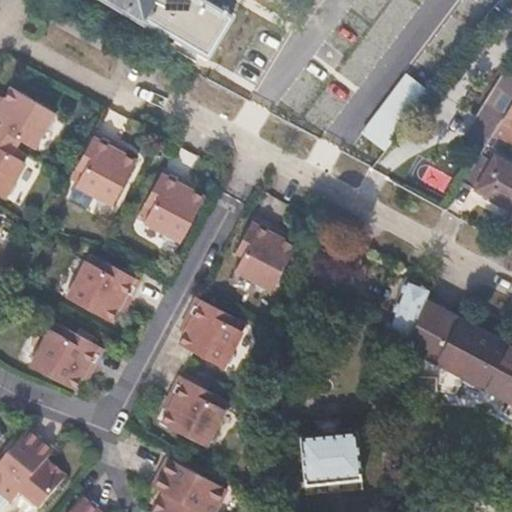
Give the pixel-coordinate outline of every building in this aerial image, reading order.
[(109,0),(204,57),(230,15),(204,0),(109,0)] [(497,121),(511,96),(511,78),(504,74),(476,120),(492,129),(497,121)] [(0,191),(4,194),(25,158),(5,146),(13,131),(34,144),(54,108),(12,83),(5,95),(0,103),(0,191)] [(511,96),(497,121),(511,130),(511,96)] [(476,155),(478,153),(489,134),(492,129),(476,120),(460,145),(476,155)] [(511,147),(511,145),(511,130),(497,121),(492,129),(489,134),(511,147)] [(114,146),(118,140),(94,127),(79,154),(87,159),(76,181),(112,201),(136,157),(125,152),(114,146)] [(128,146),(118,140),(114,146),(125,152),(128,146)] [(461,180),(511,207),(511,163),(493,152),(489,159),(478,153),(476,155),(461,180)] [(182,183),(185,177),(164,166),(148,193),(155,196),(144,218),(180,238),(203,195),(192,188),(182,183)] [(195,183),(185,177),(182,183),(192,188),(195,183)] [(271,231),(274,226),(253,214),(239,241),(245,246),(234,267),(269,286),(293,243),(281,237),(271,231)] [(284,231),(274,226),(271,231),(281,237),(284,231)] [(122,296),(129,300),(140,277),(112,262),(108,270),(86,258),(66,294),(112,318),(117,308),(122,296)] [(423,302),(428,288),(404,278),(381,332),(393,338),(390,346),(402,351),(405,347),(405,342),(423,302)] [(123,311),(129,300),(122,296),(117,308),(123,311)] [(194,296),(184,317),(189,320),(184,330),(178,343),(219,365),(238,329),(218,317),(221,311),(194,296)] [(431,375),(431,389),(452,390),(459,376),(505,399),(500,411),(511,416),(511,348),(423,302),(405,342),(405,347),(405,364),(405,373),(431,375)] [(189,320),(184,317),(178,327),(184,330),(189,320)] [(86,364),(92,367),(104,345),(76,330),(72,337),(51,326),(31,362),(75,385),(80,375),(86,364)] [(389,385),(404,386),(405,373),(405,364),(390,363),(389,385)] [(87,378),(92,367),(86,364),(80,375),(87,378)] [(170,398),(165,408),(159,420),(203,445),(222,408),(200,396),(204,388),(176,373),(165,395),(170,398)] [(404,388),(404,398),(431,398),(431,389),(431,375),(405,373),(404,386),(404,388)] [(160,405),(165,408),(170,398),(165,395),(160,405)] [(65,475),(45,458),(39,453),(47,443),(28,427),(0,460),(0,488),(12,499),(20,490),(39,505),(65,475)] [(289,475),(346,476),(347,429),(290,428),(289,475)] [(39,453),(45,458),(54,448),(47,443),(39,453)] [(166,484),(162,490),(150,511),(194,511),(196,510),(199,511),(209,511),(224,486),(165,454),(153,476),(166,484)] [(149,483),(162,490),(166,484),(153,476),(149,483)] [(99,511),(104,507),(86,492),(69,511),(99,511)]
